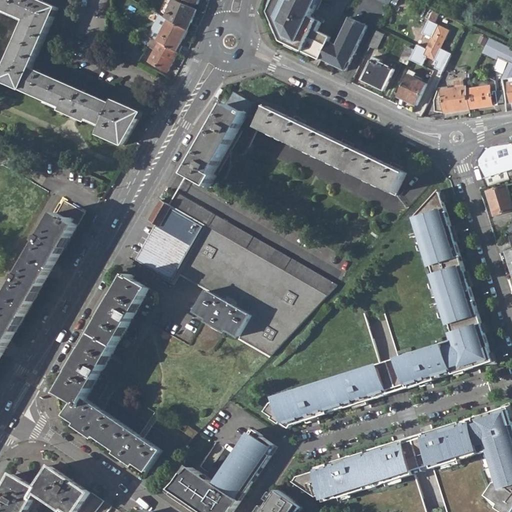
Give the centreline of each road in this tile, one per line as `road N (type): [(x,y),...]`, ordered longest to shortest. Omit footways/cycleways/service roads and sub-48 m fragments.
road 1 (tertiary): [(13,410),(217,55)]
road 2 (residential): [(511,381),(291,451),(248,511)]
road 3 (residential): [(249,50),(415,130),(456,138)]
road 4 (residential): [(456,138),(511,322)]
road 5 (residential): [(13,410),(167,511)]
